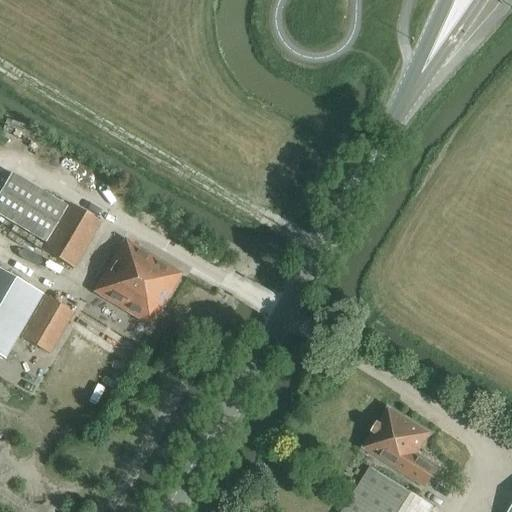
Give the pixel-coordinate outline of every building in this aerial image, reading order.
[(0,191),(0,217),(44,244),(41,250),(73,271),(101,224),(68,204),(67,207),(11,174),(0,191)] [(124,239),(102,275),(91,293),(150,328),(182,274),(124,239)] [(0,271),(0,357),(5,360),(18,338),(49,356),(74,314),(0,271)] [(389,408),(388,407),(387,408),(377,424),(377,423),(376,425),(377,425),(373,430),(372,432),(363,447),(362,447),(362,448),(363,449),(424,487),(436,466),(416,454),(429,433),(389,408)] [(370,468),(341,511),(428,511),(432,507),(370,468)]
